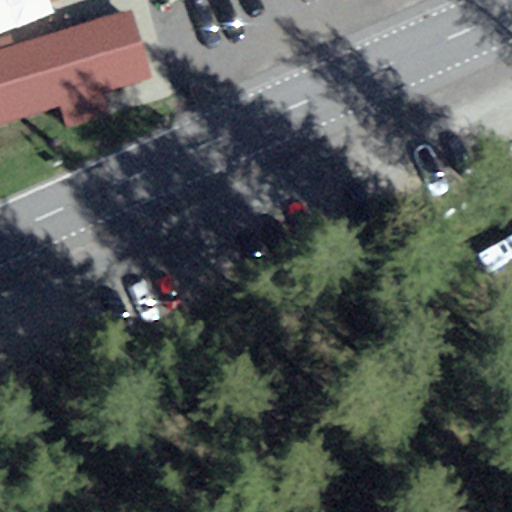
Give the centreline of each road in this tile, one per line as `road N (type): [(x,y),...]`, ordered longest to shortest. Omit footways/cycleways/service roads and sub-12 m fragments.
road 1 (secondary): [(511,11),(0,237)]
road 2 (track): [(245,128),(172,0)]
